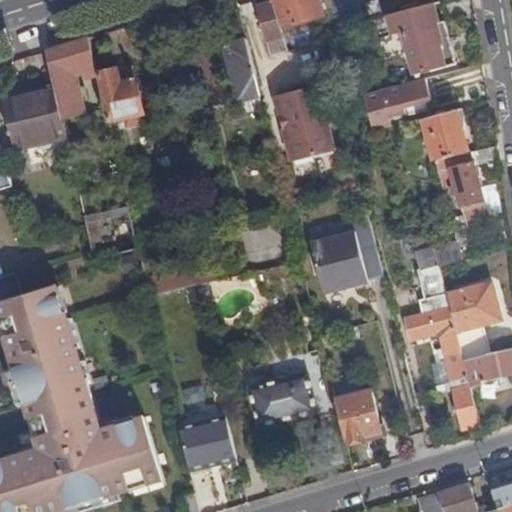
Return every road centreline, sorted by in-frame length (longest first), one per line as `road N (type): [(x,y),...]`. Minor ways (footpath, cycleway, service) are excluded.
road 1 (residential): [(511,446),(286,511)]
road 2 (residential): [(511,121),(492,0)]
